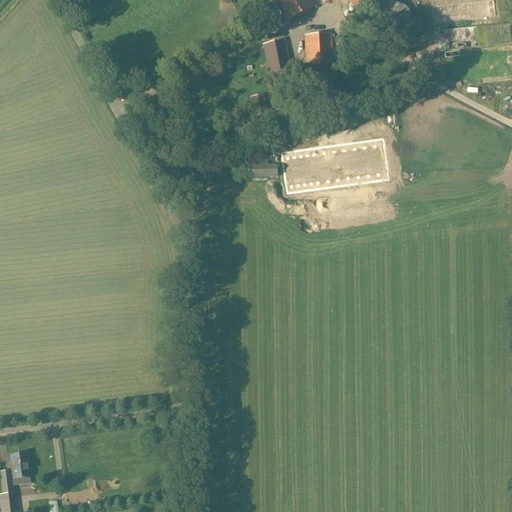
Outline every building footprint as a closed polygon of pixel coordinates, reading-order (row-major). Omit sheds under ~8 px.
[(277,0),(288,21),(314,8),(310,0),(277,0)] [(324,0),(326,3),(332,0),(347,0),(354,13),(381,0),(324,0)] [(409,27),(409,25),(409,22),(408,20),(407,17),(405,15),(403,13),(400,12),(398,11),(395,11),(392,11),(390,12),(388,13),(385,15),(384,17),(383,20),(382,22),(382,25),(382,28),(383,30),(384,32),(386,34),(388,36),(390,37),(393,38),(395,38),(398,38),(400,37),(403,36),(405,34),(407,32),(408,30),(409,27)] [(332,35),(304,35),(306,68),(334,68),(332,35)] [(285,41),(263,45),(268,75),(292,71),(285,41)] [(330,80),(307,87),(316,113),(325,110),(324,104),(337,100),(330,80)] [(283,90),(268,93),(272,112),(287,109),(283,90)] [(264,95),(250,98),(254,118),(268,115),(264,95)] [(355,174),(354,144),(321,145),(322,176),(355,174)] [(277,165),(249,165),(249,179),(277,178),(277,165)] [(27,455),(11,456),(14,480),(30,478),(27,455)] [(10,471),(0,472),(0,474),(2,495),(13,494),(10,471)] [(70,496),(71,504),(84,503),(83,494),(70,496)] [(50,511),(58,511),(58,501),(50,502),(50,511)]
